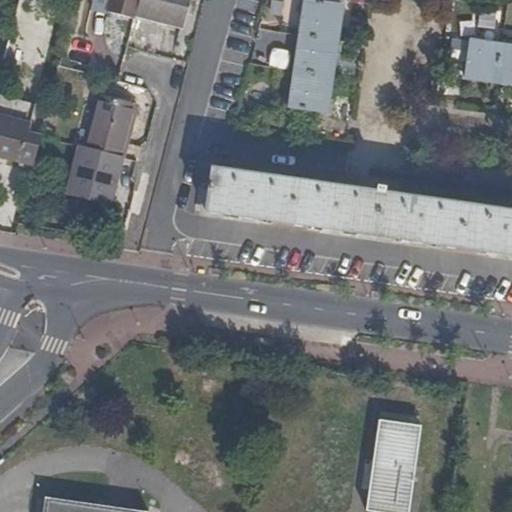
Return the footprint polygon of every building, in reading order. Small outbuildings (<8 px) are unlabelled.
[(136,15),(140,0),(111,0),(109,11),(136,17),(136,15)] [(191,0),(140,0),(136,15),(185,28),(191,0)] [(343,4),(312,0),(305,0),(289,108),(326,113),(343,4)] [(511,46),(472,40),(466,78),(511,84),(511,46)] [(85,147),(123,156),(136,103),(99,93),(85,147)] [(0,155),(34,164),(41,137),(29,134),(32,120),(28,118),(28,117),(18,115),(16,122),(0,117),(0,155)] [(85,147),(81,146),(69,194),(111,204),(123,156),(85,147)] [(205,211),(511,255),(511,211),(385,193),(385,188),(378,186),(377,192),(344,187),(211,168),(205,211)] [(150,511),(151,511),(46,497),(44,511),(150,511)]
